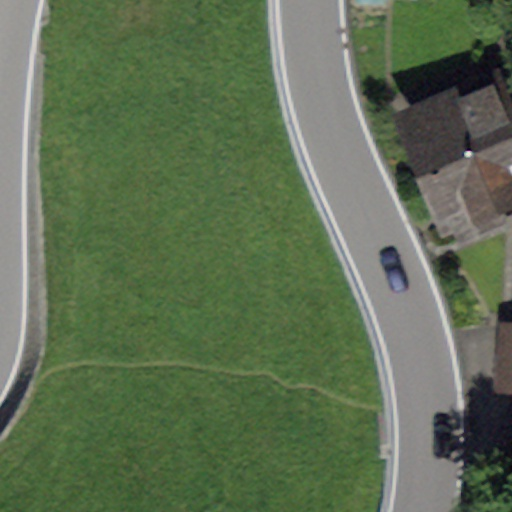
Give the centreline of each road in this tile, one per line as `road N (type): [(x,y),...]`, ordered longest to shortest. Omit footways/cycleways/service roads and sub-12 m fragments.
road 1 (tertiary): [(321,0),(318,21),(435,412),(431,511)]
road 2 (tertiary): [(0,145),(31,0)]
